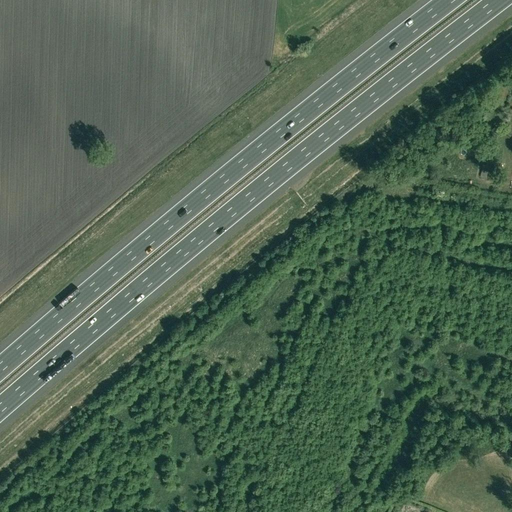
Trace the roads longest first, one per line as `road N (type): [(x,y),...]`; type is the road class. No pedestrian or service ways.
road 1 (motorway): [(0,408),(499,0)]
road 2 (motorway): [(449,0),(0,368)]
